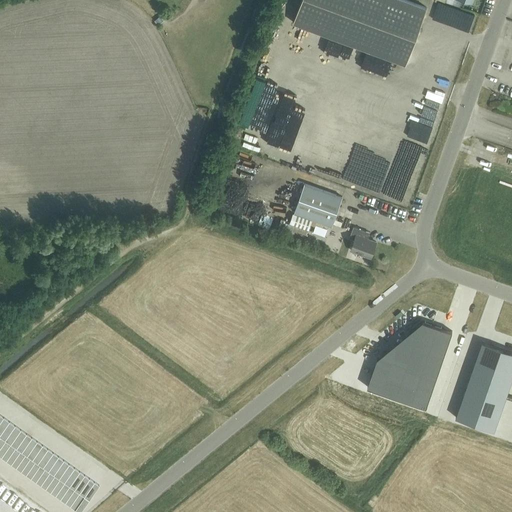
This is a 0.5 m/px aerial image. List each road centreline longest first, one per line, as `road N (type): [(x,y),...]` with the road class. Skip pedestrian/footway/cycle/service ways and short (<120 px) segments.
road 1 (unclassified): [(428,265),(129,511)]
road 2 (unclassified): [(428,265),(428,217),(503,0)]
